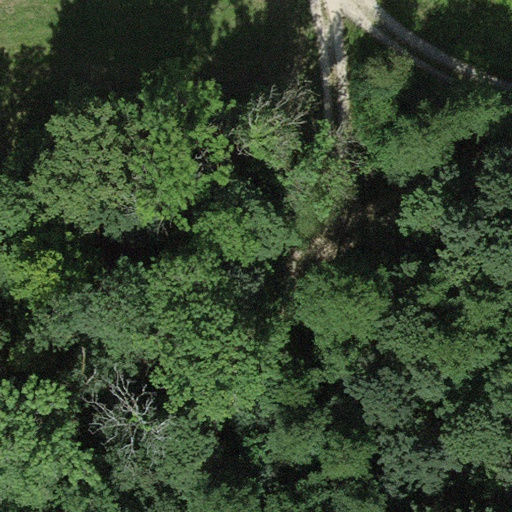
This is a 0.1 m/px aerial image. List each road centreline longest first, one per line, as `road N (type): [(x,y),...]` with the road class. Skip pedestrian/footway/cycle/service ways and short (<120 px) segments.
road 1 (track): [(316,0),(328,243),(271,312),(146,511)]
road 2 (track): [(328,243),(511,154)]
road 3 (track): [(511,98),(399,46),(339,0)]
